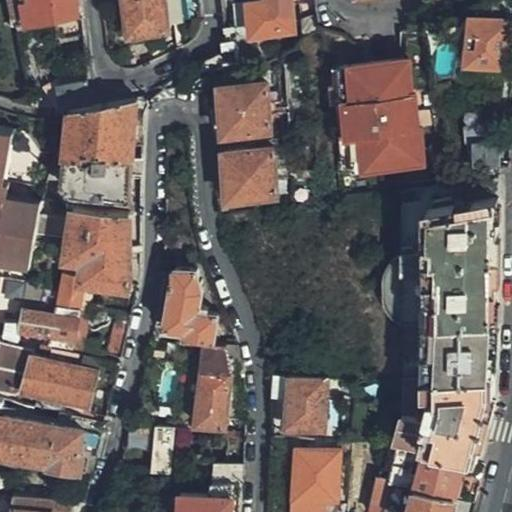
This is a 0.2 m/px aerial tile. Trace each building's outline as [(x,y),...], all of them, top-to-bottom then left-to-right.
[(9,0),(14,23),(18,22),(79,10),(76,0),(9,0)] [(165,0),(126,0),(130,35),(169,29),(165,0)] [(293,0),(251,0),(253,32),(239,35),(242,59),(263,56),(262,32),(295,29),(293,0)] [(506,62),(511,15),(473,11),(467,57),(506,62)] [(437,92),(435,56),(364,62),(366,97),(369,97),(372,132),(375,131),(377,166),(428,162),(428,152),(448,151),(446,126),(443,126),(440,91),(437,92)] [(367,167),(377,166),(375,131),(372,132),(369,97),(366,97),(364,62),(356,62),(357,79),(355,80),(356,98),(361,97),(363,115),(360,115),(361,132),(367,132),(368,149),(366,149),(367,167)] [(60,108),(73,106),(92,103),(88,77),(58,82),(60,108)] [(272,128),(269,82),(223,84),(223,96),(225,122),(225,133),(272,128)] [(71,158),(137,160),(137,146),(137,140),(137,129),(137,113),(137,95),(92,103),(73,106),(71,158)] [(0,304),(22,306),(22,304),(23,298),(33,250),(37,231),(41,212),(44,201),(20,198),(20,190),(22,178),(13,176),(18,128),(0,126),(0,304)] [(502,162),(502,138),(476,139),(477,163),(502,162)] [(276,194),(274,147),(227,149),(228,161),(228,173),(229,197),(276,194)] [(449,161),(448,151),(428,152),(428,162),(449,161)] [(137,195),(137,176),(137,165),(137,160),(71,158),(70,179),(80,188),(137,195)] [(402,320),(499,318),(499,193),(400,189),(400,321),(402,320)] [(45,192),(20,190),(20,198),(44,201),(44,199),(45,192)] [(129,212),(78,204),(77,209),(75,217),(74,225),(71,237),(71,239),(68,256),(89,260),(85,280),(129,286),(130,281),(132,269),(133,267),(132,250),(129,212)] [(41,212),(37,231),(71,237),(74,225),(75,217),(41,212)] [(89,260),(68,256),(62,298),(82,302),(85,280),(89,260)] [(187,328),(186,336),(205,337),(216,338),(219,312),(209,310),(210,304),(202,302),(205,284),(203,284),(203,277),(201,276),(198,266),(175,264),(166,325),(187,328)] [(22,306),(0,304),(0,315),(21,318),(22,306)] [(5,334),(21,337),(22,326),(52,332),(51,338),(72,344),(79,307),(57,304),(56,310),(22,304),(22,306),(21,318),(8,317),(5,334)] [(79,307),(72,344),(82,347),(90,307),(80,305),(79,307)] [(106,352),(122,357),(132,322),(116,318),(106,352)] [(404,374),(497,374),(499,318),(402,320),(400,374),(404,374)] [(234,365),(228,339),(216,338),(205,337),(196,422),(227,425),(234,365)] [(90,403),(98,370),(32,355),(33,352),(0,343),(0,389),(18,395),(25,388),(90,403)] [(329,375),(292,371),(287,424),(324,428),(329,375)] [(496,387),(497,374),(404,374),(405,407),(397,436),(429,445),(467,455),(478,458),(496,387)] [(78,449),(82,428),(0,410),(0,451),(50,462),(49,464),(80,470),(85,451),(78,449)] [(173,468),(175,423),(157,422),(155,468),(173,468)] [(400,442),(393,478),(412,484),(420,447),(400,442)] [(418,485),(457,495),(467,455),(429,445),(418,485)] [(335,511),(341,449),(298,446),(292,511),(335,511)] [(217,460),(216,476),(240,477),(243,477),(244,469),(244,462),(217,460)] [(240,477),(216,476),(214,496),(179,495),(178,511),(230,511),(232,502),(239,502),(240,489),(240,477)] [(406,511),(412,484),(393,478),(384,511),(406,511)] [(452,511),(457,495),(418,485),(411,511),(452,511)] [(72,511),(76,498),(17,492),(13,511),(72,511)] [(239,511),(239,502),(232,502),(230,511),(239,511)]
